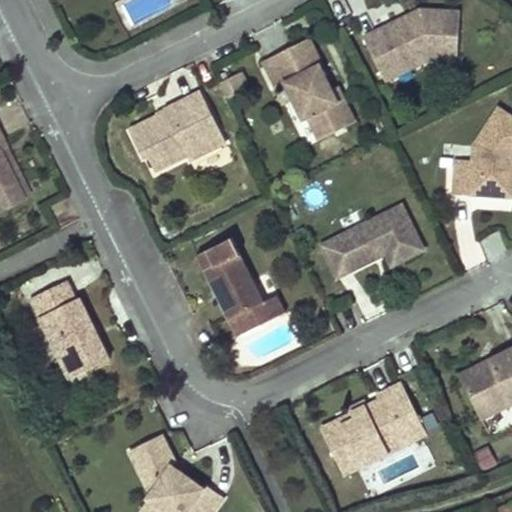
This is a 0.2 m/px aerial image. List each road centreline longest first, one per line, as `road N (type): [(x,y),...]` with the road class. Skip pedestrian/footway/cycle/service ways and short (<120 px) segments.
road 1 (residential): [(65,110),(192,374),(209,390),(236,398),(298,375),(511,267)]
road 2 (residential): [(292,0),(65,110)]
road 3 (residential): [(14,0),(65,110)]
